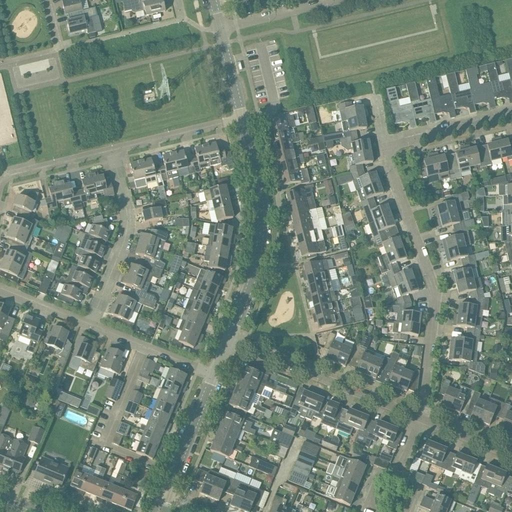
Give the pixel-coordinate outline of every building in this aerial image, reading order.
[(62,2),(65,15),(95,8),(82,11),(80,1),(83,0),(64,0),(65,1),(62,2)] [(133,0),(127,1),(122,3),(124,13),(131,11),(131,12),(132,12),(132,13),(133,13),(134,14),(135,14),(145,11),(146,16),(165,12),(161,0),(151,3),(150,0),(133,0)] [(97,17),(95,8),(65,15),(65,16),(68,15),(69,21),(66,21),(70,35),(86,31),(87,35),(88,35),(96,33),(92,18),(97,17)] [(511,94),(511,87),(510,80),(499,83),(494,63),(486,65),(490,85),(494,99),(494,101),(502,99),(506,100),(506,99),(505,99),(506,95),(511,94)] [(470,90),(474,103),(474,105),(482,103),(486,104),(487,100),(494,99),(490,85),(479,88),(476,75),(478,75),(477,68),(466,70),(470,90)] [(451,95),(454,108),(454,110),(462,108),(466,109),(467,105),(474,103),(470,90),(459,93),(454,73),(446,75),(451,95)] [(431,100),(434,113),(434,115),(442,113),(446,114),(446,113),(447,110),(454,108),(451,95),(439,97),(435,78),(426,80),(431,100)] [(434,113),(431,100),(419,102),(415,83),(414,83),(406,85),(411,104),(414,118),(414,120),(423,118),(426,119),(426,118),(427,115),(433,113),(434,113)] [(414,118),(411,104),(399,107),(395,88),(386,90),(394,125),(403,123),(406,124),(407,123),(406,123),(407,120),(414,118)] [(347,121),(364,118),(362,107),(351,109),(350,103),(338,105),(339,111),(345,110),(347,121)] [(270,117),(271,122),(285,119),(284,115),(284,114),(274,116),(270,117)] [(294,128),(293,122),(291,117),(285,119),(271,122),(268,123),(270,129),(267,130),(267,132),(267,135),(293,128),(294,128)] [(364,118),(347,121),(341,122),(344,139),(357,137),(355,131),(366,129),(364,118)] [(294,135),(293,128),(267,135),(268,137),(269,137),(269,139),(272,139),(273,144),(298,138),(297,134),(294,135)] [(352,148),(353,155),(370,152),(368,141),(358,143),(357,137),(344,139),(340,140),(341,146),(346,149),(352,148)] [(272,153),(272,156),(293,151),(291,144),(299,142),(298,138),(273,144),(275,150),(272,151),(272,153)] [(501,138),(496,139),(501,159),(507,158),(508,161),(511,160),(511,147),(510,149),(508,141),(502,142),(501,138)] [(492,144),(481,147),(486,167),(492,165),(491,162),(501,159),(496,139),(491,140),(492,144)] [(336,148),(334,141),(327,143),(328,150),(336,148)] [(227,166),(228,171),(234,169),(230,152),(225,154),(223,149),(217,150),(216,143),(205,146),(210,167),(221,165),(221,167),(227,166)] [(197,159),(192,161),(195,174),(200,172),(200,170),(210,167),(205,146),(194,149),(197,159)] [(481,147),(470,150),(469,146),(464,147),(469,167),(480,165),(481,168),(486,167),(481,147)] [(469,167),(464,147),(460,148),(461,152),(455,154),(450,155),(456,180),(461,178),(460,174),(470,171),(469,167)] [(335,156),(332,150),(327,152),(330,159),(335,156)] [(189,175),(195,174),(192,161),(186,162),(184,151),(173,154),(177,171),(188,168),(189,175)] [(277,159),(278,165),(303,159),(302,155),(294,157),(293,151),(272,156),(273,158),(274,158),(274,160),(277,159)] [(370,152),(353,155),(355,166),(349,167),(351,175),(363,171),(362,165),(373,163),(370,152)] [(433,155),(438,175),(440,182),(450,179),(450,181),(456,180),(450,155),(444,157),(444,156),(439,158),(438,153),(433,155)] [(165,167),(159,168),(162,182),(179,178),(177,171),(173,154),(162,157),(165,167)] [(326,165),(323,154),(315,156),(318,167),(326,165)] [(438,175),(433,155),(428,156),(429,160),(423,162),(424,162),(418,164),(423,182),(428,181),(428,178),(438,175)] [(164,187),(162,182),(159,168),(154,170),(151,159),(141,162),(145,179),(146,185),(156,182),(158,188),(164,187)] [(303,159),(278,165),(280,171),(277,172),(278,174),(277,174),(277,177),(298,172),(296,165),(304,163),(303,159)] [(145,179),(141,162),(130,164),(132,175),(127,176),(130,190),(136,188),(134,182),(145,179)] [(351,175),(353,181),(357,192),(362,190),(379,184),(379,183),(382,182),(378,172),(365,177),(363,171),(351,175)] [(91,174),(96,195),(103,193),(104,198),(114,195),(111,184),(105,185),(103,175),(98,176),(97,172),(91,174)] [(299,178),(298,172),(277,177),(278,179),(279,179),(279,181),(282,181),(284,187),(293,184),(301,182),(301,185),(309,183),(307,176),(299,178)] [(96,195),(91,174),(85,175),(86,179),(81,180),(84,190),(78,192),(81,203),(90,201),(89,196),(96,195)] [(351,175),(339,178),(342,186),(353,181),(351,175)] [(498,185),(499,185),(497,178),(490,180),(492,187),(498,185)] [(73,205),(75,213),(83,211),(81,203),(78,192),(72,193),(70,183),(65,184),(64,180),(58,182),(63,203),(65,209),(72,207),(72,206),(73,205)] [(498,197),(503,196),(508,196),(511,196),(511,181),(507,183),(499,185),(498,185),(498,197)] [(56,204),(63,203),(58,182),(52,183),(53,187),(48,188),(51,198),(45,200),(48,211),(57,209),(56,204)] [(383,194),(379,184),(362,190),(366,200),(361,202),(363,208),(374,204),(372,198),(383,194)] [(206,202),(212,201),(228,197),(226,191),(230,190),(229,185),(203,192),(206,202)] [(288,205),(313,199),(310,186),(302,188),(302,190),(286,195),(288,205)] [(448,204),(434,207),(437,218),(457,213),(454,204),(467,201),(469,199),(467,193),(446,198),(448,204)] [(28,218),(30,213),(31,213),(35,203),(17,196),(13,206),(17,207),(15,213),(20,215),(28,218)] [(511,196),(508,196),(503,196),(503,212),(511,211),(511,196)] [(212,201),(215,211),(234,207),(233,202),(229,203),(228,197),(212,201)] [(288,205),(291,216),(316,210),(313,199),(288,205)] [(166,207),(164,200),(153,203),(154,210),(142,213),(144,223),(162,219),(160,209),(166,207)] [(374,204),(363,208),(369,224),(391,216),(387,206),(377,209),(374,204)] [(235,211),(234,207),(215,211),(217,222),(233,218),(231,212),(235,211)] [(316,210),(291,216),(293,226),(310,222),(318,220),(316,210)] [(502,212),(502,227),(509,227),(511,226),(511,211),(503,212),(502,212)] [(350,213),(342,215),(346,232),(355,229),(350,213)] [(459,224),(457,213),(437,218),(439,229),(453,226),(454,231),(467,228),(465,222),(459,224)] [(14,219),(10,228),(32,237),(38,222),(28,218),(20,215),(18,220),(14,219)] [(338,215),(335,216),(338,227),(341,226),(344,225),(342,221),(341,215),(338,215)] [(391,216),(369,224),(374,241),(386,236),(384,231),(395,227),(391,216)] [(91,236),(105,242),(106,242),(110,232),(106,230),(108,225),(106,219),(103,220),(102,217),(93,219),(94,222),(93,223),(88,235),(90,236),(91,236)] [(189,227),(189,219),(175,220),(175,228),(189,227)] [(293,226),(296,237),(321,231),(318,220),(310,222),(293,226)] [(208,236),(214,237),(234,240),(235,235),(231,235),(232,229),(210,225),(208,236)] [(32,237),(10,228),(6,238),(10,240),(8,245),(13,247),(21,250),(26,252),(32,237)] [(445,252),(448,251),(465,247),(462,236),(468,234),(467,228),(454,231),(456,237),(442,241),(445,252)] [(299,247),(304,246),(323,241),(321,231),(296,237),(299,247)] [(141,235),(138,245),(156,250),(162,252),(167,236),(155,232),(153,238),(141,235)] [(85,234),(79,249),(84,251),(97,256),(101,258),(106,248),(101,246),(103,241),(105,242),(91,236),(90,236),(88,235),(85,234)] [(234,240),(214,237),(208,236),(209,236),(207,247),(228,250),(229,244),(233,245),(234,240)] [(382,244),(386,255),(402,249),(399,238),(388,242),(386,236),(374,241),(377,246),(382,244)] [(323,241),(304,246),(299,247),(301,258),(326,252),(323,241)] [(196,245),(187,243),(186,248),(184,253),(194,255),(196,245)] [(7,251),(3,261),(26,270),(32,255),(26,252),(21,250),(13,247),(8,245),(13,247),(11,252),(7,251)] [(156,250),(138,245),(135,255),(147,258),(145,264),(157,268),(162,270),(165,265),(159,262),(153,260),(156,250)] [(206,247),(204,257),(211,258),(230,262),(231,257),(227,256),(228,250),(207,247),(206,247)] [(445,252),(447,262),(461,259),(463,265),(475,262),(473,256),(467,257),(465,247),(448,251),(445,252)] [(84,251),(79,249),(77,248),(74,254),(81,257),(78,266),(91,272),(95,274),(99,264),(95,262),(97,256),(84,251)] [(402,249),(386,255),(378,258),(381,268),(379,268),(382,275),(386,273),(398,269),(396,263),(406,259),(402,249)] [(488,251),(474,255),(476,261),(490,258),(488,251)] [(211,258),(204,257),(203,262),(210,263),(209,269),(224,272),(226,266),(229,266),(230,262),(211,258)] [(306,277),(329,271),(326,260),(317,263),(317,260),(309,262),(310,264),(303,266),(306,277)] [(26,270),(3,261),(0,267),(0,270),(3,272),(1,277),(3,278),(13,283),(14,282),(17,283),(19,279),(22,280),(26,270)] [(475,262),(463,265),(464,271),(450,274),(453,285),(456,284),(473,280),(470,269),(476,268),(475,262)] [(131,265),(127,275),(144,282),(150,284),(152,278),(159,280),(162,270),(157,268),(145,264),(143,270),(131,265)] [(91,272),(78,266),(77,268),(72,266),(67,280),(80,285),(89,289),(93,279),(88,277),(91,272)] [(400,274),(398,269),(388,273),(386,273),(388,279),(392,289),(398,287),(414,281),(417,280),(413,270),(400,274)] [(197,280),(203,282),(218,288),(220,283),(224,284),(225,280),(201,270),(197,280)] [(308,287),(325,283),(331,282),(329,271),(306,277),(308,287)] [(55,275),(46,272),(44,277),(38,292),(45,295),(50,282),(51,283),(55,275)] [(144,282),(127,275),(126,278),(124,278),(123,278),(121,282),(122,283),(123,284),(135,289),(133,295),(144,299),(155,304),(156,302),(154,297),(146,293),(150,284),(144,282)] [(349,288),(349,289),(358,286),(356,276),(354,276),(350,277),(352,287),(349,288)] [(480,279),(473,280),(456,284),(459,295),(469,293),(471,299),(484,298),(481,289),(482,289),(480,279)] [(80,285),(67,280),(60,295),(59,294),(56,300),(71,306),(73,300),(78,302),(79,301),(80,302),(83,296),(81,296),(82,292),(78,290),(80,285)] [(197,280),(193,290),(217,300),(219,295),(215,294),(218,288),(203,282),(197,280)] [(414,281),(398,287),(401,298),(396,300),(397,303),(392,303),(392,306),(398,306),(411,304),(408,296),(421,291),(417,280),(414,281)] [(166,291),(170,292),(174,282),(170,281),(169,285),(168,285),(166,291)] [(308,287),(311,298),(334,292),(331,282),(325,283),(308,287)] [(358,286),(349,289),(351,299),(361,297),(358,286)] [(217,300),(193,290),(189,300),(210,308),(212,303),(216,304),(217,300)] [(334,292),(311,298),(314,308),(336,303),(336,302),(337,301),(336,297),(335,296),(334,292)] [(132,312),(138,315),(144,299),(133,295),(130,300),(119,296),(115,305),(132,312)] [(361,308),(359,298),(350,300),(352,310),(359,308),(361,308)] [(475,318),(481,319),(482,311),(487,311),(488,300),(484,299),(484,298),(471,299),(470,306),(459,305),(458,316),(475,318)] [(189,300),(185,310),(209,320),(211,315),(207,314),(210,308),(189,300)] [(336,303),(314,308),(316,319),(339,313),(338,309),(336,303)] [(397,314),(396,323),(419,325),(421,314),(410,313),(411,304),(392,306),(391,306),(391,313),(397,314)] [(0,333),(0,339),(6,342),(13,325),(8,322),(10,318),(7,317),(10,310),(6,309),(7,308),(0,305),(0,329),(1,330),(0,333)] [(128,322),(132,312),(115,305),(112,305),(108,314),(122,320),(120,325),(131,330),(134,324),(128,322)] [(359,308),(352,310),(351,310),(352,310),(355,322),(364,320),(361,308),(359,308)] [(209,320),(185,310),(180,320),(182,321),(201,328),(204,323),(207,324),(209,320)] [(339,313),(316,319),(319,330),(335,326),(335,328),(342,326),(340,318),(339,313)] [(39,321),(25,315),(23,321),(25,322),(19,336),(31,341),(27,352),(34,354),(41,337),(34,334),(39,321)] [(454,315),(453,327),(467,328),(467,334),(479,336),(481,319),(475,318),(458,316),(454,315)] [(178,331),(183,332),(201,340),(203,335),(199,334),(201,328),(182,321),(178,331)] [(419,325),(396,323),(394,322),(392,333),(394,333),(394,340),(406,341),(407,335),(408,335),(418,337),(419,325)] [(69,333),(54,327),(51,333),(49,332),(44,344),(57,350),(55,355),(61,358),(57,367),(62,369),(72,345),(65,342),(69,333)] [(199,344),(201,340),(183,332),(179,342),(173,340),(170,346),(180,350),(182,344),(193,349),(196,343),(199,344)] [(325,360),(335,364),(339,353),(342,346),(333,342),(335,336),(330,333),(328,337),(324,346),(330,349),(325,360)] [(479,336),(467,334),(466,340),(451,339),(450,350),(471,352),(472,341),(478,342),(479,340),(483,340),(484,337),(479,336)] [(89,341),(79,337),(75,349),(76,349),(73,357),(82,361),(79,367),(93,373),(100,355),(94,352),(95,350),(87,347),(89,341)] [(349,356),(355,359),(360,347),(354,345),(352,350),(342,346),(339,353),(335,364),(345,368),(349,356)] [(360,347),(355,359),(361,361),(356,372),(366,376),(368,371),(373,358),(375,354),(365,350),(360,347)] [(422,348),(414,347),(413,356),(420,357),(422,348)] [(123,355),(108,349),(100,368),(118,375),(124,361),(121,360),(123,355)] [(471,352),(450,350),(449,361),(462,362),(463,363),(462,369),(467,369),(483,376),(484,368),(481,364),(475,364),(477,353),(471,352)] [(390,360),(386,371),(391,373),(387,384),(396,388),(404,370),(405,368),(407,362),(398,358),(399,355),(393,353),(390,360)] [(380,369),(386,371),(390,360),(384,358),(383,362),(373,358),(368,371),(366,376),(376,380),(380,369)] [(151,374),(156,363),(146,359),(141,370),(151,374)] [(272,390),(274,391),(276,386),(266,382),(270,372),(250,364),(248,369),(244,367),(240,377),(267,388),(272,390)] [(417,394),(420,372),(415,370),(414,372),(405,368),(404,370),(396,388),(406,392),(407,390),(417,394)] [(170,369),(165,380),(186,388),(188,383),(184,382),(186,376),(170,369)] [(150,378),(140,374),(137,381),(148,385),(150,378)] [(272,390),(267,388),(240,377),(236,387),(254,394),(260,396),(268,400),(272,390)] [(123,384),(112,379),(105,398),(106,399),(115,402),(123,384)] [(165,380),(161,390),(178,397),(180,392),(184,393),(186,388),(165,380)] [(440,406),(450,410),(457,392),(448,388),(450,382),(445,380),(439,394),(444,396),(440,406)] [(460,386),(457,392),(450,410),(459,414),(463,406),(468,408),(474,392),(460,386)] [(260,396),(254,394),(236,387),(232,396),(250,403),(254,405),(259,407),(261,403),(258,402),(260,396)] [(178,397),(161,390),(157,401),(177,409),(179,404),(176,403),(178,397)] [(133,391),(129,402),(132,403),(136,405),(138,405),(142,395),(138,393),(133,391)] [(305,419),(308,410),(314,396),(304,392),(301,399),(296,397),(295,399),(291,409),(289,415),(294,418),(296,412),(300,414),(299,417),(304,420),(305,420),(305,419)] [(480,422),(487,404),(478,400),(480,394),(474,392),(468,408),(473,410),(470,418),(480,422)] [(35,406),(34,394),(20,395),(21,407),(35,406)] [(69,396),(66,404),(78,409),(81,401),(69,396)] [(232,396),(228,406),(253,416),(255,410),(264,414),(266,409),(259,407),(254,405),(250,403),(232,396)] [(293,398),(287,396),(283,406),(289,408),(293,398)] [(305,419),(305,420),(310,422),(310,421),(312,417),(321,420),(322,421),(323,416),(325,412),(329,402),(326,407),(322,405),(324,400),(314,396),(308,410),(305,419)] [(501,412),(504,404),(489,398),(487,404),(480,422),(489,426),(496,410),(501,412)] [(157,401),(153,411),(169,418),(172,413),(175,414),(177,409),(157,401)] [(128,414),(129,414),(131,415),(134,406),(135,407),(136,405),(132,403),(129,402),(124,412),(128,414)] [(335,430),(338,422),(341,416),(336,414),(339,406),(329,402),(325,412),(323,416),(322,421),(320,424),(335,430)] [(55,412),(61,415),(65,405),(59,403),(55,412)] [(509,434),(511,427),(511,407),(504,404),(501,412),(506,415),(500,430),(509,434)] [(100,411),(89,406),(86,413),(97,418),(100,411)] [(10,411),(2,407),(0,411),(0,425),(3,427),(10,411)] [(341,416),(338,422),(335,430),(350,436),(353,428),(359,414),(349,410),(346,418),(341,416)] [(169,418),(153,411),(149,422),(169,430),(171,425),(167,423),(169,418)] [(222,423),(240,430),(253,436),(255,431),(250,429),(252,424),(225,413),(222,423)] [(359,414),(353,428),(358,430),(357,435),(366,438),(370,428),(366,426),(369,418),(359,414)] [(169,430),(149,422),(146,427),(142,425),(139,430),(144,432),(161,439),(163,434),(167,435),(169,430)] [(375,430),(370,428),(366,438),(363,446),(368,448),(371,441),(375,442),(377,438),(383,440),(388,426),(378,422),(375,430)] [(116,433),(126,437),(130,427),(120,423),(116,433)] [(218,432),(236,440),(240,430),(222,423),(218,432)] [(282,432),(282,433),(293,437),(296,430),(285,425),(282,432)] [(398,430),(388,426),(383,440),(388,442),(386,447),(396,451),(399,442),(394,440),(398,430)] [(45,433),(34,428),(28,441),(40,446),(45,433)] [(161,439),(144,432),(140,443),(160,451),(162,446),(159,444),(161,439)] [(236,440),(218,432),(214,442),(220,444),(232,449),(236,440)] [(315,434),(308,432),(306,438),(312,441),(315,434)] [(126,437),(116,433),(112,444),(118,447),(123,436),(126,437)] [(287,450),(288,450),(293,437),(282,433),(280,438),(272,434),(269,442),(281,447),(287,450)] [(10,439),(0,435),(0,463),(10,468),(10,470),(18,473),(22,464),(24,459),(22,458),(27,446),(14,441),(14,442),(9,440),(10,439)] [(321,446),(327,449),(330,442),(330,441),(324,439),(321,446)] [(338,444),(330,441),(330,442),(327,449),(336,452),(338,444)] [(232,449),(220,444),(214,442),(210,451),(228,459),(232,449)] [(319,448),(304,442),(302,447),(317,453),(319,448)] [(431,460),(437,446),(427,442),(423,452),(418,449),(414,458),(423,461),(424,462),(426,458),(431,460)] [(158,456),(160,451),(140,443),(136,453),(152,460),(154,455),(158,456)] [(437,446),(431,460),(437,462),(435,467),(444,470),(448,462),(443,460),(447,450),(437,446)] [(284,459),(287,450),(281,447),(277,456),(284,459)] [(92,448),(88,458),(93,460),(97,450),(92,448)] [(351,458),(357,460),(360,453),(354,451),(351,458)] [(300,452),(296,462),(311,468),(315,458),(300,452)] [(360,453),(357,460),(365,463),(368,457),(360,453)] [(213,460),(225,464),(227,459),(215,454),(213,460)] [(448,462),(444,470),(454,474),(456,469),(461,472),(467,458),(457,454),(453,464),(448,462)] [(335,466),(362,477),(366,467),(339,456),(335,466)] [(376,458),(373,465),(386,470),(389,463),(376,458)] [(467,458),(461,472),(459,478),(473,484),(474,482),(478,471),(474,469),(477,462),(467,458)] [(60,465),(50,461),(49,464),(41,460),(34,477),(44,482),(45,481),(47,482),(46,484),(52,486),(53,484),(61,487),(68,470),(59,467),(60,465)] [(277,468),(259,461),(256,470),(268,475),(274,477),(277,468)] [(292,471),(298,474),(300,469),(309,473),(311,468),(296,462),(292,471)] [(76,493),(79,495),(86,476),(81,474),(84,466),(79,464),(70,487),(76,489),(77,491),(76,493)] [(333,477),(358,487),(362,477),(335,466),(331,476),(333,477)] [(473,484),(483,488),(484,486),(489,488),(496,470),(486,466),(483,473),(478,471),(474,482),(473,484)] [(100,473),(91,495),(96,497),(97,499),(96,502),(99,503),(107,484),(101,482),(106,470),(101,468),(100,473)] [(218,474),(211,471),(207,473),(199,470),(194,482),(202,486),(199,494),(209,498),(212,490),(216,480),(218,474)] [(489,488),(487,494),(494,496),(496,491),(504,494),(507,486),(502,484),(506,474),(496,470),(489,488)] [(86,476),(79,495),(82,496),(83,494),(85,493),(91,495),(100,473),(95,471),(92,478),(86,476)] [(298,474),(292,471),(288,481),(303,488),(306,482),(296,478),(298,474)] [(425,476),(410,471),(407,479),(421,485),(423,481),(425,476)] [(152,474),(146,472),(143,480),(149,482),(152,474)] [(209,498),(219,502),(227,482),(226,482),(228,478),(219,474),(218,474),(216,480),(212,490),(209,498)] [(111,503),(122,477),(117,475),(112,487),(107,484),(99,503),(102,504),(103,502),(105,501),(111,503)] [(122,477),(111,503),(117,506),(117,508),(116,510),(119,511),(127,493),(121,490),(126,478),(122,477)] [(354,496),(358,487),(333,477),(332,481),(338,483),(335,489),(354,496)] [(232,484),(228,494),(233,496),(229,506),(239,510),(240,508),(246,492),(237,488),(239,482),(234,480),(232,484)] [(438,487),(439,483),(438,482),(434,483),(431,489),(436,491),(438,487)] [(295,488),(284,483),(282,488),(293,493),(295,488)] [(240,508),(239,510),(244,511),(249,511),(253,505),(263,509),(269,494),(249,486),(246,492),(240,508)] [(129,487),(127,493),(119,511),(121,511),(122,511),(124,510),(125,509),(131,511),(134,506),(139,508),(146,491),(137,487),(136,489),(129,487)] [(350,506),(354,496),(335,489),(329,487),(325,496),(350,506)] [(429,505),(446,511),(451,511),(455,503),(437,495),(435,501),(431,500),(429,505)] [(467,499),(465,504),(471,506),(475,497),(469,495),(467,499)] [(276,511),(288,511),(290,509),(284,507),(287,501),(282,499),(280,505),(276,511)]
